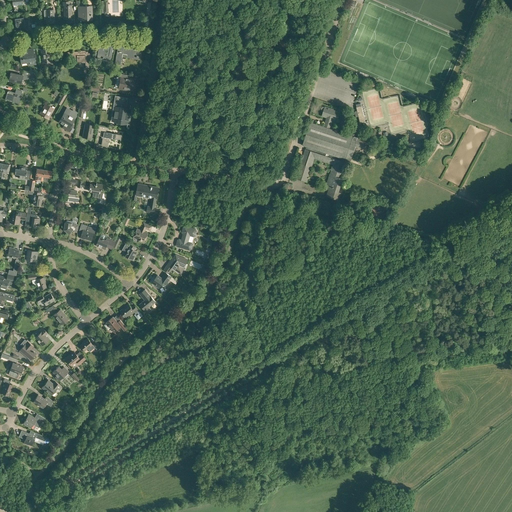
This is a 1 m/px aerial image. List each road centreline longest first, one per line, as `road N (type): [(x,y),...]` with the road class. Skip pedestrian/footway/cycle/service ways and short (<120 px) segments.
road 1 (residential): [(309,98),(280,184),(174,170)]
road 2 (residential): [(4,43),(103,33),(157,39)]
road 3 (residential): [(129,285),(156,249),(174,170)]
road 4 (residential): [(135,163),(157,39)]
